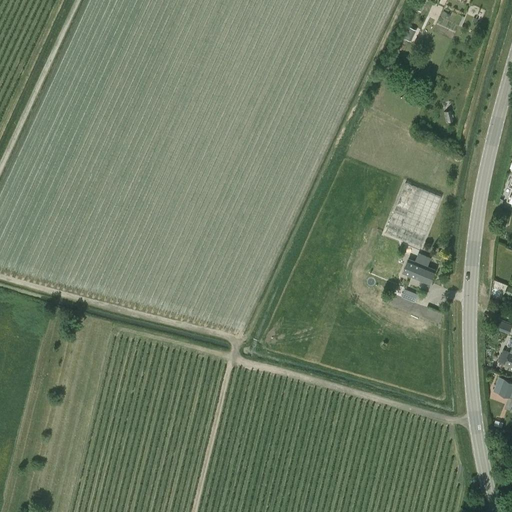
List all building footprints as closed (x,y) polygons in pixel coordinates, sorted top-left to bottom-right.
[(402,37),(409,41),(414,30),(407,26),(402,37)] [(405,183),(385,233),(421,247),(441,197),(405,183)] [(430,283),(435,270),(426,267),(430,259),(418,254),(415,262),(408,260),(403,273),(430,283)] [(417,294),(404,289),(401,297),(414,302),(417,294)] [(511,344),(511,345),(510,344),(507,350),(497,346),(492,358),(504,364),(511,366),(511,344)] [(511,410),(511,381),(499,376),(493,390),(510,396),(509,397),(511,398),(511,405),(510,410),(511,410)]
